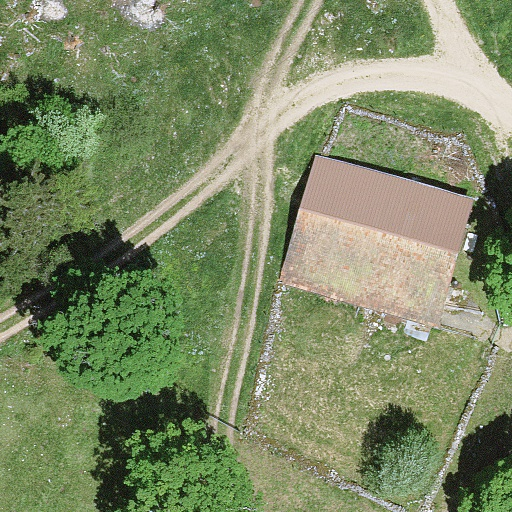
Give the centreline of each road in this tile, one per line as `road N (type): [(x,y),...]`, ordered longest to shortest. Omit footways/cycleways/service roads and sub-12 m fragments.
road 1 (track): [(0,327),(170,213),(265,120),(313,88),(394,72),(476,79)]
road 2 (track): [(227,511),(224,477),(257,251),(265,120),(274,72),(306,0)]
road 3 (track): [(511,110),(476,79),(433,0)]
